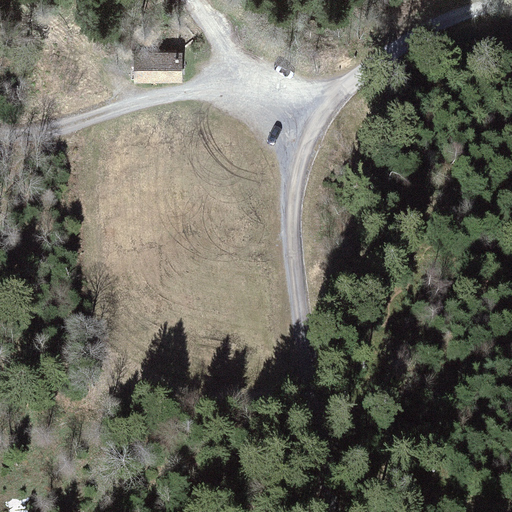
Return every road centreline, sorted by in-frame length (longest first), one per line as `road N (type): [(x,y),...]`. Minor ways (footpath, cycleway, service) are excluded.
road 1 (track): [(196,0),(209,13),(238,87),(316,116),(294,193),(293,239),(324,464)]
road 2 (track): [(238,87),(7,143)]
road 3 (unclassified): [(511,9),(460,16),(339,89),(316,116)]
road 4 (track): [(324,464),(455,505),(511,505)]
